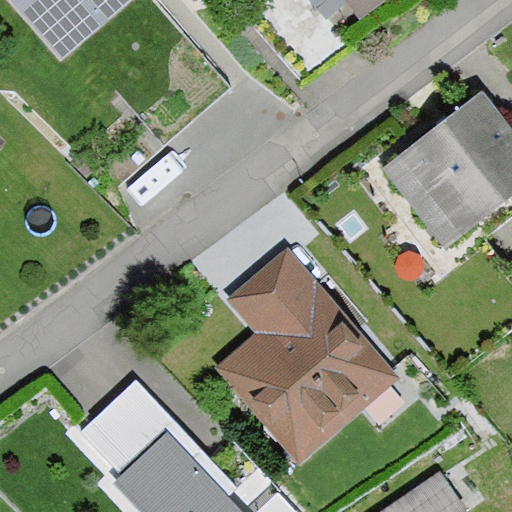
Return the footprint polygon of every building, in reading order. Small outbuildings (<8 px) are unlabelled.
[(25,0),(62,41),(109,0),(25,0)] [(258,0),(242,15),(284,64),(331,23),(310,0),(258,0)] [(163,147),(231,88),(182,32),(114,91),(163,147)] [(387,167),(446,244),(511,192),(511,147),(475,99),(387,167)] [(247,307),(271,334),(230,369),(299,449),(382,378),(284,262),(261,282),(268,289),(247,307)] [(211,462),(202,470),(166,433),(114,482),(142,511),(241,511),(226,496),(235,488),(211,462)] [(438,476),(384,511),(456,511),(461,509),(438,476)]
